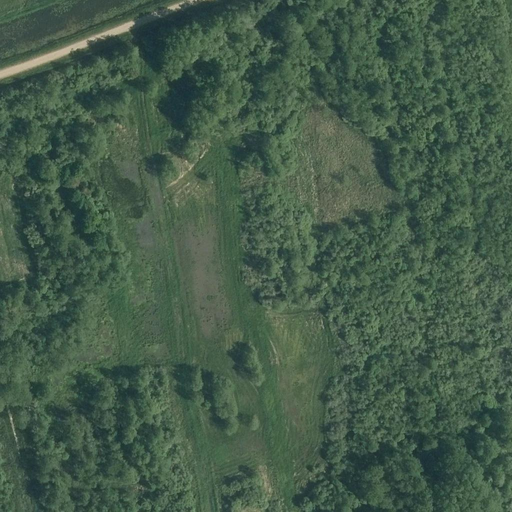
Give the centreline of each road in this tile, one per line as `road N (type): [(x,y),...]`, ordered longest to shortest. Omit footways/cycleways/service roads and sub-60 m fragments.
road 1 (track): [(188,340),(130,25)]
road 2 (track): [(0,73),(199,0)]
